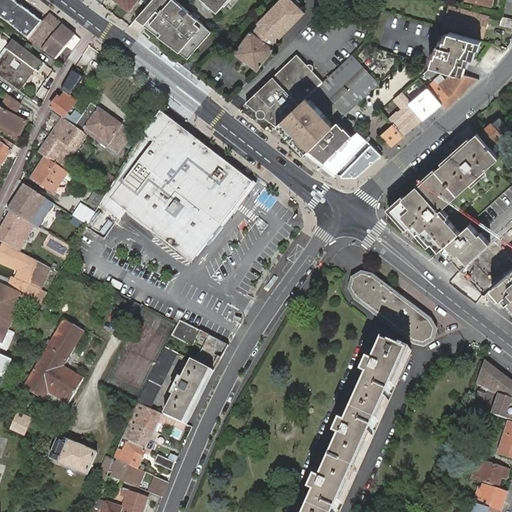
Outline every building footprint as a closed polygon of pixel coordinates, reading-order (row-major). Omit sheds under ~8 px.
[(15,29),(28,39),(42,23),(10,0),(0,0),(0,17),(5,21),(15,29)] [(122,0),(120,3),(129,11),(137,0),(122,0)] [(174,0),(152,0),(136,18),(187,57),(210,31),(174,0)] [(202,0),(217,13),(227,0),(202,0)] [(252,31),(235,52),(245,60),(248,63),(258,70),(274,48),(273,47),(278,41),(305,14),(291,0),(280,0),(257,22),(259,24),(258,25),(253,32),(252,31)] [(489,16),(450,5),(444,25),(457,28),(483,36),(489,16)] [(42,23),(28,39),(32,43),(35,40),(44,47),(52,37),(62,25),(49,14),(49,15),(42,23)] [(500,25),(511,27),(511,18),(502,17),(500,25)] [(44,47),(42,50),(45,52),(55,60),(57,57),(76,36),(62,25),(52,37),(44,47)] [(435,56),(432,65),(433,65),(442,68),(454,72),(464,75),(469,57),(472,47),(476,48),(478,39),(450,31),(447,40),(445,39),(439,38),(438,40),(437,43),(435,43),(433,50),(438,51),(436,56),(435,55),(435,56)] [(102,44),(94,38),(85,52),(92,57),(102,44)] [(35,40),(32,43),(42,50),(44,47),(35,40)] [(0,60),(0,76),(19,91),(35,69),(39,72),(45,64),(32,55),(14,41),(0,60)] [(246,102),(247,103),(280,72),(297,56),(297,55),(297,54),(246,102)] [(280,72),(247,103),(277,126),(278,125),(278,124),(281,122),(306,98),(311,93),(314,91),(318,87),(323,82),(297,55),(297,56),(280,72)] [(333,73),(323,82),(318,87),(327,96),(361,64),(352,55),(334,72),(333,73)] [(371,74),(361,64),(327,96),(336,106),(371,74)] [(442,68),(433,65),(424,74),(428,78),(430,79),(442,68)] [(434,81),(435,82),(438,86),(441,84),(447,91),(442,94),(451,105),(479,79),(470,77),(464,75),(454,72),(445,80),(441,75),(434,81)] [(366,96),(380,84),(371,74),(336,106),(346,115),(347,114),(355,107),(363,100),(362,99),(366,96)] [(424,83),(419,78),(406,89),(410,94),(419,86),(420,88),(424,84),(424,83)] [(427,80),(424,83),(424,84),(428,88),(442,104),(446,109),(451,105),(442,94),(447,91),(441,84),(438,86),(435,82),(431,85),(427,80)] [(411,102),(403,92),(394,99),(404,110),(400,113),(397,113),(390,119),(394,124),(404,136),(423,119),(442,104),(428,88),(414,99),(411,102)] [(410,94),(406,89),(403,92),(411,102),(414,99),(410,94)] [(58,99),(51,109),(63,118),(64,118),(67,115),(76,102),(66,94),(61,101),(58,99)] [(14,117),(20,104),(8,95),(3,104),(8,107),(5,112),(0,109),(0,129),(1,130),(18,139),(26,122),(14,117)] [(307,99),(306,98),(281,122),(282,122),(291,132),(309,151),(309,150),(310,149),(318,142),(320,139),(324,136),(334,127),(331,125),(316,109),(308,100),(307,99)] [(311,98),(308,100),(316,109),(331,125),(333,123),(311,98)] [(75,127),(82,132),(83,130),(90,135),(92,132),(106,142),(104,145),(107,147),(117,155),(133,132),(123,125),(98,108),(91,103),(75,127)] [(253,183),(161,113),(105,197),(100,205),(117,218),(122,221),(127,213),(192,263),(253,183)] [(67,115),(64,118),(74,126),(77,122),(67,115)] [(488,127),(480,135),(490,147),(501,138),(505,142),(511,135),(511,130),(500,117),(497,119),(499,123),(493,128),(490,125),(488,127)] [(75,127),(74,126),(64,118),(63,118),(51,135),(73,150),(78,154),(87,141),(86,138),(84,137),(86,135),(82,132),(75,127)] [(497,119),(490,125),(493,128),(499,123),(497,119)] [(309,150),(325,163),(332,156),(338,149),(351,137),(353,135),(345,126),(345,127),(340,121),(334,127),(324,136),(318,142),(310,149),(309,150)] [(282,122),(281,122),(278,124),(278,125),(305,154),(309,151),(291,132),(282,122)] [(404,136),(394,124),(382,134),(393,146),(404,136)] [(351,137),(338,149),(332,156),(325,163),(340,176),(352,163),(364,151),(371,144),(359,130),(356,132),(353,135),(351,137)] [(92,132),(90,135),(104,145),(106,142),(92,132)] [(439,250),(441,248),(460,232),(447,217),(440,210),(443,208),(471,182),(487,169),(499,157),(490,147),(480,135),(478,133),(470,139),(471,141),(466,146),(460,150),(450,159),(445,164),(444,163),(436,170),(437,171),(420,187),(419,186),(405,197),(393,208),(409,226),(411,225),(412,226),(417,232),(418,233),(420,231),(431,243),(432,242),(439,250)] [(73,150),(51,135),(39,153),(43,155),(46,157),(61,167),(65,170),(66,171),(78,154),(73,150)] [(1,137),(0,138),(0,142),(11,151),(13,145),(1,137)] [(11,151),(0,142),(0,167),(1,166),(12,151),(11,151)] [(382,155),(371,144),(364,151),(352,163),(340,176),(342,177),(357,177),(362,173),(382,155)] [(63,179),(68,172),(66,171),(65,170),(61,167),(46,157),(32,179),(42,185),(45,187),(54,193),(62,181),(63,179)] [(25,186),(9,211),(11,212),(36,227),(40,230),(56,205),(25,186)] [(83,211),(93,217),(100,205),(105,197),(95,191),(83,211)] [(79,208),(74,217),(77,219),(87,225),(88,226),(93,217),(83,211),(79,208)] [(36,227),(11,212),(0,231),(0,241),(3,243),(21,253),(36,227)] [(85,230),(87,225),(77,219),(70,230),(77,234),(81,227),(85,230)] [(462,267),(462,268),(481,251),(490,242),(483,234),(482,233),(481,232),(480,234),(470,223),(460,232),(441,248),(451,259),(453,258),(462,267)] [(511,233),(511,223),(502,233),(507,239),(511,233)] [(490,242),(481,251),(502,275),(511,265),(511,244),(507,239),(502,233),(490,242)] [(21,299),(40,307),(48,293),(40,290),(50,268),(44,265),(34,260),(30,257),(21,253),(3,243),(0,249),(0,258),(23,270),(18,280),(14,279),(12,278),(7,290),(0,286),(0,344),(1,342),(21,299)] [(23,270),(0,258),(0,263),(18,271),(14,279),(18,280),(23,270)] [(511,303),(511,270),(501,280),(492,288),(501,298),(502,299),(503,298),(507,303),(509,301),(511,303)] [(476,291),(483,296),(492,288),(501,280),(495,273),(476,291)] [(401,331),(405,334),(409,337),(414,341),(423,344),(432,339),(434,330),(430,321),(372,277),(363,275),(354,280),(352,289),(357,297),(401,331)] [(49,392),(69,404),(84,378),(76,373),(72,371),(64,366),(68,359),(72,353),(85,332),(82,331),(77,328),(72,325),(64,320),(54,337),(52,341),(49,345),(43,355),(28,380),(49,392)] [(180,320),(179,323),(172,336),(193,347),(194,347),(195,344),(196,345),(201,347),(203,349),(196,363),(211,370),(214,372),(229,346),(221,341),(210,336),(201,331),(200,330),(191,326),(180,320)] [(353,411),(377,421),(396,379),(408,353),(405,351),(407,349),(402,347),(398,345),(396,347),(384,342),(381,341),(371,362),(369,362),(368,364),(365,371),(364,374),(366,375),(350,410),(353,411)] [(176,352),(166,347),(158,363),(144,390),(138,403),(150,409),(172,365),(170,364),(174,356),(176,352)] [(203,349),(201,347),(200,350),(194,361),(196,363),(203,349)] [(13,360),(0,354),(0,374),(6,377),(13,360)] [(511,380),(485,360),(476,384),(499,393),(492,414),(511,420),(511,380)] [(198,397),(211,370),(196,363),(194,361),(192,361),(191,362),(183,379),(180,378),(178,381),(176,386),(174,389),(172,394),(175,395),(169,406),(165,415),(176,421),(181,423),(184,424),(187,418),(198,397)] [(46,397),(49,392),(28,380),(24,387),(33,393),(37,395),(44,399),(46,397)] [(150,409),(138,403),(129,425),(138,429),(140,425),(155,432),(160,421),(173,428),(176,421),(165,415),(152,409),(150,409)] [(475,409),(468,407),(465,416),(472,419),(475,409)] [(332,459),(355,470),(377,421),(353,411),(350,410),(344,424),(342,423),(341,425),(338,432),(336,435),(338,436),(328,458),(332,459)] [(28,424),(30,420),(17,415),(16,418),(11,430),(23,435),(28,424)] [(25,437),(27,434),(32,421),(30,420),(28,424),(23,435),(25,437)] [(511,457),(511,423),(509,423),(504,421),(503,426),(508,428),(499,454),(511,457)] [(138,429),(129,425),(123,438),(151,451),(155,443),(150,441),(155,432),(140,425),(138,429)] [(159,434),(155,432),(150,441),(155,443),(159,434)] [(76,444),(74,443),(69,441),(60,437),(56,446),(54,449),(50,459),(58,462),(68,467),(77,470),(88,475),(97,453),(93,451),(90,450),(76,444)] [(99,448),(76,438),(75,441),(74,443),(76,444),(90,450),(93,451),(97,453),(97,452),(99,448)] [(165,439),(163,446),(180,450),(182,443),(165,439)] [(115,458),(138,468),(146,451),(127,443),(123,452),(118,450),(115,458)] [(171,471),(175,462),(158,454),(154,463),(171,471)] [(178,457),(171,454),(169,459),(176,462),(178,457)] [(110,470),(114,460),(107,457),(98,477),(106,480),(108,476),(110,470)] [(138,468),(115,458),(114,460),(110,470),(113,472),(111,477),(125,482),(131,485),(136,487),(143,471),(138,468)] [(310,507),(321,511),(336,511),(355,470),(332,459),(328,458),(319,479),(317,478),(316,481),(313,488),(311,491),(313,492),(307,505),(310,507)] [(502,478),(505,468),(476,459),(475,462),(476,463),(472,478),(499,487),(502,478)] [(151,492),(162,497),(167,485),(155,480),(151,492)] [(502,511),(508,493),(483,485),(481,489),(479,488),(475,499),(478,500),(476,504),(502,511)] [(144,511),(148,501),(139,498),(140,494),(124,489),(123,492),(128,494),(123,508),(121,511),(119,511),(116,511),(111,509),(109,511),(144,511)] [(128,494),(123,492),(118,506),(123,508),(128,494)] [(102,511),(106,502),(98,499),(94,509),(93,510),(92,511),(102,511)] [(109,511),(111,509),(116,511),(118,506),(106,502),(102,511),(109,511)]
